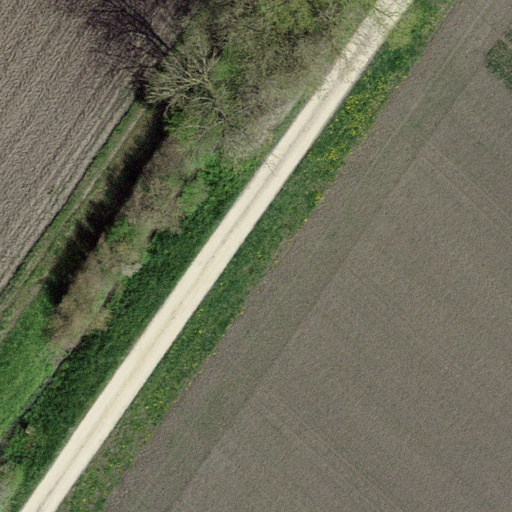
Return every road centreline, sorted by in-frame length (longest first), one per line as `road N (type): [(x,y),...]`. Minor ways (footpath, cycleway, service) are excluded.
road 1 (track): [(387,0),(32,511)]
road 2 (track): [(224,0),(0,324)]
